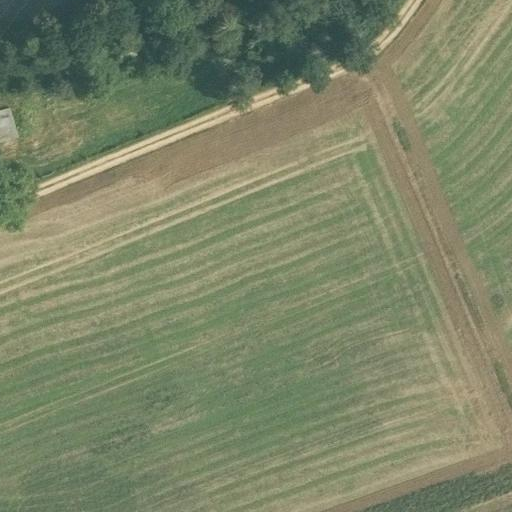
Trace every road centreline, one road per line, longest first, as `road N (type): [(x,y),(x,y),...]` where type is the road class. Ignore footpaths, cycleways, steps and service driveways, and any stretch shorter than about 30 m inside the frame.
road 1 (track): [(410,0),(358,69),(0,206)]
road 2 (track): [(358,69),(511,385)]
